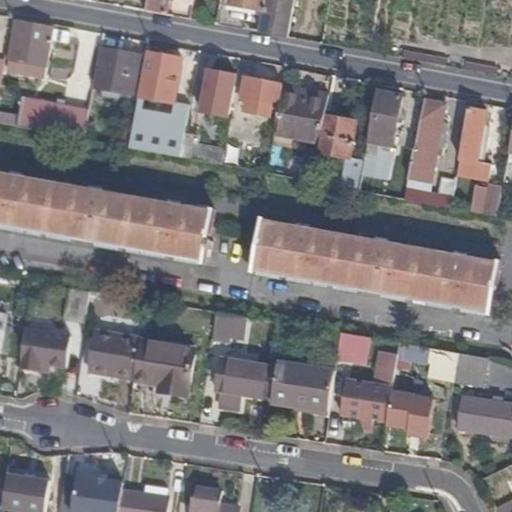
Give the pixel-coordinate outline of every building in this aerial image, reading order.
[(150,0),(148,14),(168,18),(171,0),(179,0),(180,1),(196,3),(196,0),(150,0)] [(267,14),(269,0),(229,0),(228,7),(267,14)] [(263,35),(290,40),(296,0),(269,0),(267,14),(263,35)] [(42,79),(43,73),(36,71),(37,67),(50,69),(50,64),(56,33),(20,26),(11,74),(42,79)] [(103,51),(99,71),(104,72),(100,90),(135,97),(142,59),(103,51)] [(141,100),(132,152),(178,160),(187,107),(177,105),(185,62),(150,55),(143,100),(141,100)] [(230,120),(237,79),(210,74),(207,90),(212,91),(208,116),(230,120)] [(280,110),(283,87),(247,81),(243,103),(243,104),(249,104),(273,109),(280,110)] [(315,102),(316,95),(285,90),(283,96),(315,102)] [(283,96),(276,137),(323,146),(327,121),(332,98),(316,95),(315,102),(283,96)] [(371,150),(394,154),(396,143),(405,99),(380,95),(371,150)] [(418,147),(411,181),(434,185),(439,158),(445,125),(449,107),(427,103),(419,147),(418,147)] [(273,109),(249,104),(247,115),(272,119),(273,109)] [(45,109),(41,134),(52,137),(86,143),(92,113),(46,105),(45,109)] [(21,120),(19,130),(41,134),(45,109),(23,106),(21,120)] [(187,107),(178,160),(183,161),(187,136),(192,108),(187,107)] [(471,111),(459,180),(491,185),(494,168),(485,167),(479,165),(482,149),(488,150),(494,115),(471,111)] [(0,116),(0,126),(19,130),(21,120),(0,116)] [(323,146),(321,155),(348,160),(347,170),(343,191),(361,195),(367,163),(353,160),(359,126),(327,121),(323,146)] [(445,125),(439,158),(446,159),(451,127),(445,125)] [(187,136),(183,161),(223,169),(226,153),(200,149),(202,139),(187,136)] [(226,153),(223,169),(249,173),(253,149),(228,144),(226,153)] [(479,165),(485,167),(488,150),(482,149),(479,165)] [(371,150),(363,195),(387,199),(394,154),(371,150)] [(339,168),(335,189),(343,191),(347,170),(339,168)] [(0,227),(207,265),(207,268),(208,268),(211,253),(216,254),(217,245),(212,244),(218,214),(216,213),(216,216),(183,210),(183,206),(172,204),(171,208),(105,196),(105,192),(93,190),(92,194),(26,181),(27,178),(15,176),(14,180),(0,177),(0,227)] [(411,181),(409,191),(432,196),(434,185),(411,181)] [(409,191),(407,203),(454,212),(458,185),(445,182),(442,197),(432,196),(409,191)] [(485,215),(499,218),(504,193),(504,190),(490,188),(485,215)] [(257,277),(258,277),(260,275),(492,317),(492,319),(493,319),(503,265),(502,265),(501,267),(469,262),(470,258),(458,255),(457,259),(390,247),(391,244),(379,241),(378,245),(312,233),(313,229),(301,227),(300,231),(268,225),(268,222),(266,223),(257,277)] [(89,329),(90,322),(94,296),(73,293),(68,325),(89,329)] [(111,325),(115,300),(94,296),(90,322),(111,325)] [(248,344),(251,323),(220,318),(215,343),(233,346),(234,341),(248,344)] [(11,323),(0,320),(0,356),(11,358),(15,334),(9,333),(11,323)] [(74,342),(28,335),(24,366),(23,373),(43,376),(44,369),(53,370),(69,373),(74,342)] [(139,382),(146,345),(99,338),(93,375),(139,382)] [(369,369),(373,343),(344,339),(340,364),(369,369)] [(201,353),(146,345),(139,382),(138,387),(163,391),(162,395),(193,400),(201,353)] [(437,383),(457,385),(461,358),(441,355),(437,383)] [(344,417),(390,424),(395,393),(400,359),(383,357),(378,390),(349,385),(344,417)] [(486,390),(491,363),(461,358),(457,385),(486,390)] [(274,404),(280,373),(224,364),(219,396),(224,397),(222,406),(225,407),(227,411),(226,413),(241,416),(244,399),(274,404)] [(274,409),(332,417),(338,377),(280,368),(280,373),(274,404),(274,409)] [(53,370),(44,369),(43,376),(53,377),(53,370)] [(395,393),(390,424),(435,432),(440,400),(395,393)] [(511,441),(511,408),(467,400),(461,433),(511,441)] [(12,478),(8,511),(15,511),(53,511),(58,485),(12,478)] [(78,511),(124,511),(127,495),(82,489),(78,511)] [(127,495),(124,511),(171,511),(173,501),(171,501),(172,494),(150,491),(149,499),(127,495)] [(224,509),(226,496),(199,492),(196,511),(242,511),(243,511),(224,509)]
